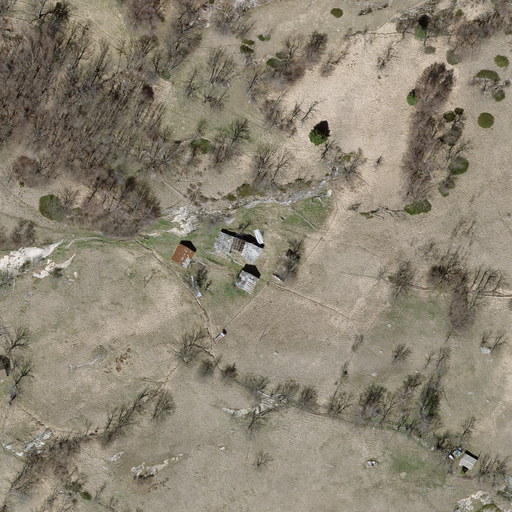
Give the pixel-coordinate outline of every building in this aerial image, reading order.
[(263,253),(222,235),(215,250),(257,268),(263,253)] [(197,256),(181,249),(173,265),(189,273),(197,256)] [(262,283),(244,275),(237,290),(255,298),(262,283)] [(15,375),(9,357),(3,359),(9,377),(15,375)] [(4,364),(0,364),(0,383),(9,382),(4,364)] [(466,453),(461,463),(472,469),(478,460),(466,453)]
